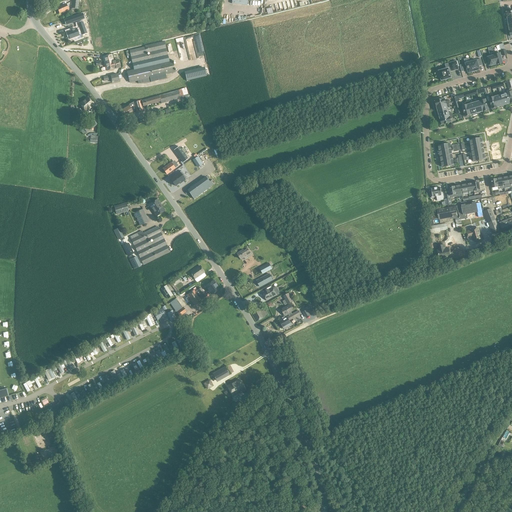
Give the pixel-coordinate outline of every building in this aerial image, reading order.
[(66,10),(68,9),(66,4),(57,8),(59,13),(62,12),(63,13),(66,11),(66,10)] [(83,14),(64,20),(66,25),(84,19),(83,14)] [(67,32),(70,39),(79,36),(79,35),(81,34),(81,35),(87,33),(83,23),(78,25),(80,30),(77,30),(76,29),(67,32)] [(145,46),(145,47),(129,51),(132,64),(168,56),(164,41),(145,46)] [(498,51),(493,53),(497,65),(503,63),(500,53),(498,54),(498,51)] [(497,65),(493,53),(491,53),(492,56),(487,57),(487,58),(484,59),(486,64),(489,63),(490,66),(491,65),(491,66),(494,65),(494,64),(496,64),(497,65)] [(113,61),(113,58),(112,55),(103,57),(106,70),(115,68),(120,67),(118,60),(113,61)] [(469,62),(465,63),(468,73),(474,71),(471,62),(470,59),(468,60),(469,62)] [(480,59),(477,60),(471,62),(474,71),(480,70),(479,66),(482,65),(480,59)] [(172,61),(127,72),(129,83),(175,72),(172,61)] [(441,81),(445,80),(447,79),(451,78),(449,72),(452,71),(458,69),(456,61),(449,63),(451,68),(448,69),(448,68),(439,71),(439,72),(437,72),(438,77),(440,76),(441,81)] [(184,72),(186,81),(206,76),(204,68),(184,72)] [(109,72),(110,80),(118,78),(117,71),(109,72)] [(178,91),(159,96),(142,101),(143,106),(160,101),(161,104),(180,98),(178,91)] [(509,104),(506,93),(503,94),(503,91),(500,92),(503,105),(509,104)] [(498,107),(500,106),(501,108),(504,107),(503,105),(500,92),(497,93),(497,96),(494,97),(498,107)] [(498,107),(494,97),(491,98),(491,95),(488,96),(489,101),(492,110),(496,109),(496,108),(498,107)] [(87,98),(79,104),(85,111),(86,110),(87,112),(93,106),(92,105),(93,105),(87,98)] [(444,99),(435,102),(436,107),(446,104),(450,103),(449,101),(445,102),(444,99)] [(484,111),(484,112),(489,111),(485,100),(479,101),(482,112),(484,111)] [(477,114),(477,113),(474,103),(470,104),(469,101),(467,102),(471,115),(473,114),(473,116),(477,114)] [(479,101),(474,103),(477,113),(482,112),(479,101)] [(133,110),(132,108),(135,107),(134,102),(120,110),(124,118),(133,113),(132,111),(133,110)] [(465,105),(462,106),(463,110),(465,118),(469,117),(469,115),(471,115),(467,102),(465,103),(465,105)] [(448,110),(446,104),(436,107),(438,113),(448,110)] [(448,110),(438,113),(440,119),(452,115),(451,112),(448,113),(448,110)] [(451,122),(450,119),(453,118),(452,115),(440,119),(441,125),(451,122)] [(179,147),(174,150),(183,163),(188,159),(179,147)] [(171,176),(173,175),(171,171),(174,168),(171,163),(162,169),(166,174),(168,172),(171,176)] [(217,167),(206,174),(210,179),(220,173),(217,167)] [(181,172),(170,179),(175,187),(186,181),(181,172)] [(206,176),(187,190),(193,199),(212,185),(206,176)] [(472,183),(474,191),(474,194),(480,193),(479,182),(477,182),(473,182),(474,183),(472,183)] [(447,195),(448,200),(451,199),(451,198),(457,197),(455,187),(453,187),(453,186),(450,187),(449,188),(450,194),(447,195)] [(437,201),(443,200),(442,194),(441,194),(440,187),(431,189),(432,194),(431,194),(432,198),(434,198),(434,197),(436,196),(437,201)] [(149,205),(156,216),(164,211),(157,200),(149,205)] [(476,205),(476,202),(456,206),(460,220),(467,218),(467,214),(477,212),(478,216),(482,216),(480,204),(476,205)] [(116,215),(129,211),(128,209),(131,209),(129,204),(127,205),(126,203),(114,207),(116,215)] [(450,217),(450,220),(457,218),(455,206),(437,210),(437,209),(430,210),(432,221),(439,219),(440,224),(447,222),(446,218),(450,217)] [(134,213),(140,225),(148,221),(143,209),(134,213)] [(495,220),(491,212),(490,209),(484,211),(489,223),(488,223),(493,233),(499,231),(495,220)] [(511,217),(511,218),(499,223),(503,232),(511,228),(511,217)] [(439,223),(435,226),(438,229),(436,231),(440,236),(446,231),(439,223)] [(129,237),(143,265),(170,252),(157,226),(143,233),(142,231),(129,237)] [(124,237),(119,227),(119,228),(114,230),(118,239),(119,239),(124,237)] [(471,237),(473,241),(482,238),(479,228),(471,230),(472,230),(464,232),(466,240),(470,238),(470,237),(471,237)] [(128,244),(123,246),(128,256),(133,254),(130,248),(130,247),(130,245),(129,246),(128,244)] [(445,245),(441,246),(437,246),(438,250),(437,251),(439,259),(450,257),(448,248),(446,249),(445,245)] [(243,250),(237,254),(241,259),(244,257),(245,259),(248,257),(246,254),(250,252),(248,249),(244,251),(243,250)] [(136,256),(130,260),(134,269),(141,266),(136,256)] [(260,268),(263,274),(272,269),(269,263),(260,268)] [(204,272),(202,269),(200,266),(190,272),(194,279),(204,272)] [(273,281),(269,274),(257,281),(260,287),(273,281)] [(171,281),(174,286),(180,282),(177,277),(171,281)] [(205,286),(211,295),(219,289),(213,280),(205,286)] [(173,295),(166,285),(161,289),(167,299),(173,295)] [(266,291),(263,293),(266,300),(276,295),(279,293),(279,292),(276,287),(275,286),(272,288),(271,286),(265,289),(266,291)] [(201,288),(198,290),(198,289),(195,291),(194,289),(186,295),(188,297),(186,299),(188,302),(189,301),(192,306),(206,296),(201,288)] [(288,304),(293,301),(288,293),(283,296),(288,304)] [(176,299),(170,303),(179,316),(186,312),(183,307),(182,308),(176,299)] [(285,316),(288,314),(289,316),(292,314),(291,312),(293,311),(291,308),(294,307),(292,303),(288,305),(289,306),(282,309),(283,310),(282,311),(285,316)] [(306,317),(314,313),(310,306),(304,309),(305,311),(303,312),(306,317)] [(266,309),(261,312),(259,307),(251,312),(257,322),(269,315),(266,309)] [(162,308),(158,310),(162,318),(166,315),(162,308)] [(171,322),(177,319),(172,310),(166,314),(171,322)] [(284,330),(292,326),(289,321),(300,314),(298,311),(292,314),(289,316),(287,317),(287,318),(280,321),(280,323),(279,324),(281,327),(283,327),(284,330)] [(163,359),(159,350),(155,352),(160,361),(163,359)] [(56,364),(61,374),(64,372),(59,363),(56,364)] [(46,375),(53,372),(50,366),(44,369),(46,375)] [(226,367),(213,374),(217,381),(229,374),(226,367)] [(89,377),(96,374),(93,368),(86,372),(89,377)] [(27,378),(31,385),(41,381),(38,373),(27,378)] [(227,386),(233,396),(245,389),(239,380),(227,386)] [(7,388),(0,389),(0,397),(9,395),(7,388)] [(63,411),(59,403),(55,405),(57,409),(54,411),(56,415),(63,411)]
